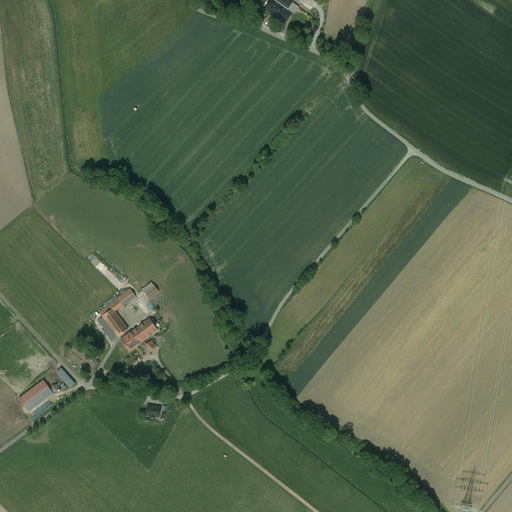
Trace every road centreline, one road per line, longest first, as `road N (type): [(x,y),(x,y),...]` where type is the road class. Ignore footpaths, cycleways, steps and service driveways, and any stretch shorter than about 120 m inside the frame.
road 1 (unclassified): [(413,149),(293,288),(246,363),(184,396),(85,388),(0,451)]
road 2 (unclassified): [(413,149),(364,109),(325,56),(197,10),(189,0)]
road 3 (track): [(316,511),(203,423),(184,396)]
